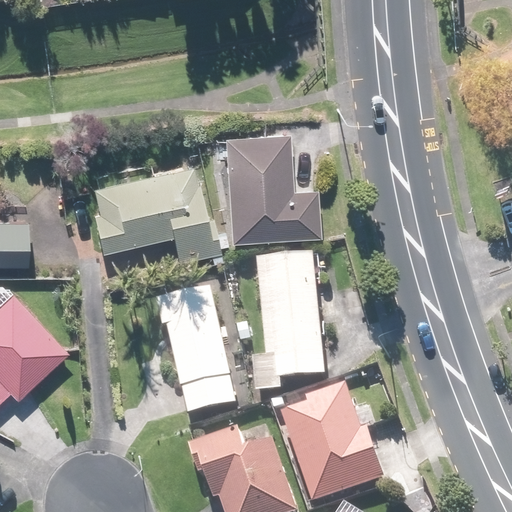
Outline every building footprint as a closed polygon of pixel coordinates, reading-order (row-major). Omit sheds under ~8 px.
[(294,188),(291,129),(227,132),(227,138),(216,138),(217,161),(228,160),(232,240),(323,236),(321,187),(294,188)] [(199,163),(97,186),(102,212),(95,213),(103,251),(175,235),(180,257),(218,248),(199,163)] [(0,220),(0,263),(32,264),(33,221),(0,220)] [(257,359),(260,396),(288,393),(287,380),(330,377),(319,254),(260,259),(269,358),(257,359)] [(0,401),(13,389),(21,398),(73,349),(13,286),(0,298),(0,401)] [(216,286),(160,298),(167,330),(172,329),(191,417),(242,406),(216,286)] [(366,429),(352,387),(285,409),(316,505),(391,481),(373,427),(366,429)] [(245,432),(193,449),(202,476),(208,474),(216,499),(224,496),(229,511),(302,511),(279,441),(251,450),(245,432)]
